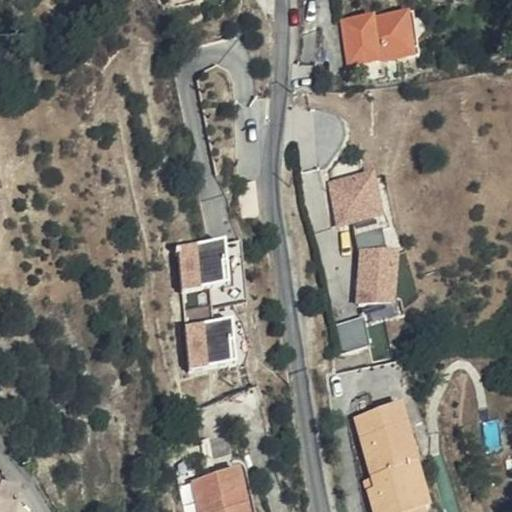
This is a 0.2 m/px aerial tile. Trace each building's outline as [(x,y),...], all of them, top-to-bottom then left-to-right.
[(367,62),(440,56),(435,9),(362,13),(367,62)] [(377,169),(329,179),(339,226),(387,216),(377,169)] [(246,209),(265,207),(260,174),(242,177),(246,209)] [(242,238),(180,244),(184,288),(246,282),(242,238)] [(359,239),(360,304),(400,303),(399,248),(383,249),(382,238),(359,239)] [(191,365),(237,362),(233,316),(188,319),(191,365)] [(367,316),(341,319),(344,347),(369,344),(367,316)] [(427,440),(426,431),(418,402),(375,412),(392,484),(386,486),(392,511),(416,511),(418,494),(427,440)] [(433,459),(426,431),(427,440),(418,494),(416,511),(440,511),(446,509),(440,488),(435,489),(427,462),(433,459)] [(250,511),(249,447),(206,446),(207,511),(250,511)] [(1,482),(0,486),(0,511),(17,511),(19,507),(21,497),(1,482)]
